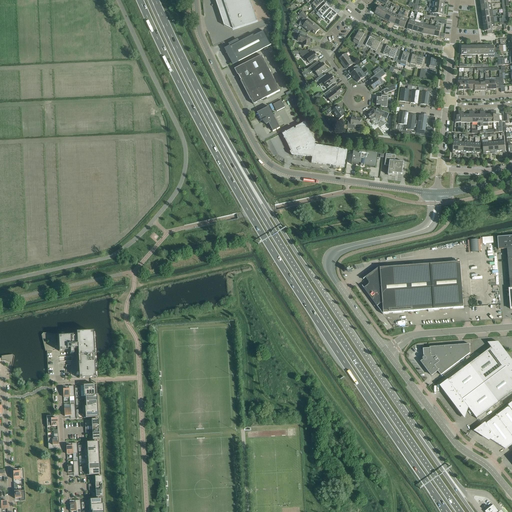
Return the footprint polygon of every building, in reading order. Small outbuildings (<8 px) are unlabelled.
[(215,0),(223,23),(224,26),(233,30),(257,22),(250,0),(215,0)] [(311,0),(308,3),(311,6),(312,5),(316,8),(314,10),(321,4),(324,2),(322,0),(311,0)] [(438,0),(430,0),(429,7),(433,8),(443,9),(444,4),(438,3),(438,0)] [(324,6),(321,4),(314,10),(317,13),(319,12),(322,15),(321,17),(328,10),(330,8),(326,5),(325,5),(324,6)] [(488,4),(481,5),(482,12),(492,10),(492,4),(488,4)] [(379,16),(384,9),(379,6),(374,13),(379,16)] [(384,9),(379,16),(384,19),(388,11),(390,9),(385,6),(384,9)] [(433,8),(429,7),(429,13),(430,13),(430,16),(437,17),(436,17),(436,14),(443,15),(443,9),(433,8)] [(394,11),(390,9),(388,11),(384,19),(389,22),(393,14),(394,11)] [(330,12),(328,10),(321,17),(324,20),(325,20),(324,20),(326,18),(330,22),(337,14),(333,11),(332,12),(331,12),(330,12)] [(492,10),(482,12),(483,19),(493,17),(492,10)] [(305,20),(308,16),(302,11),(299,15),(305,20)] [(399,13),(398,16),(394,24),(396,24),(399,26),(404,15),(399,13)] [(398,16),(393,14),(389,22),(393,23),(394,24),(398,16)] [(404,15),(399,26),(403,27),(404,28),(405,27),(408,20),(409,18),(404,15)] [(494,24),(493,17),(483,19),(484,25),(494,24)] [(319,29),(316,26),(308,20),(303,26),(309,32),(311,31),(315,34),(319,29)] [(416,20),(415,22),(412,31),(416,32),(417,32),(420,24),(421,22),(416,20)] [(495,27),(494,24),(484,25),(485,31),(487,31),(487,34),(492,33),(492,30),(492,27),(495,27)] [(308,34),(303,32),(299,30),(296,36),(299,37),(298,41),(303,43),(303,46),(304,46),(304,47),(305,47),(305,46),(310,47),(310,39),(306,37),(308,34)] [(233,65),(237,62),(271,45),(271,44),(271,45),(264,31),(254,36),(254,35),(230,47),(230,46),(224,49),(226,53),(226,54),(230,56),(229,58),(233,65)] [(361,46),(366,38),(363,36),(363,35),(364,34),(359,31),(353,41),(354,42),(358,45),(358,44),(361,46)] [(366,38),(361,46),(365,48),(366,46),(371,49),(375,40),(371,38),(370,39),(369,40),(366,38)] [(375,40),(371,49),(370,51),(378,55),(382,46),(379,45),(379,44),(380,42),(375,40)] [(382,46),(378,55),(382,57),(383,54),(388,57),(392,48),(387,46),(387,47),(386,48),(382,46)] [(392,48),(388,57),(394,59),(393,61),(396,62),(400,53),(396,52),(396,51),(397,49),(392,48)] [(310,63),(314,61),(318,58),(316,55),(315,55),(313,52),(310,55),(308,53),(308,50),(298,51),(306,62),(308,60),(310,63)] [(403,54),(400,53),(396,62),(400,64),(405,65),(406,65),(409,56),(409,54),(405,52),(404,54),(403,54)] [(354,64),(349,58),(346,54),(340,59),(344,64),(343,65),(346,69),(354,64)] [(240,80),(241,79),(242,81),(241,81),(251,100),(254,105),(280,91),(262,55),(235,69),(238,75),(239,75),(239,76),(238,77),(240,80)] [(412,57),(409,56),(406,65),(409,66),(409,67),(415,68),(416,65),(418,56),(413,55),(413,56),(412,57)] [(423,57),(418,56),(416,65),(421,67),(421,69),(425,70),(427,61),(423,60),(423,59),(423,57)] [(427,61),(425,70),(428,71),(433,72),(434,71),(437,60),(431,59),(431,61),(430,61),(427,61)] [(318,76),(323,72),(327,70),(322,63),(318,66),(316,63),(307,69),(310,73),(314,70),(318,76)] [(358,68),(355,70),(350,74),(352,77),(353,76),(358,82),(365,77),(358,68)] [(374,90),(378,87),(381,84),(378,80),(380,78),(377,74),(376,75),(375,75),(372,77),(374,80),(369,84),(374,90)] [(327,88),(332,85),(336,82),(332,76),(328,78),(327,78),(326,79),(323,76),(317,81),(321,87),(325,84),(327,88)] [(499,80),(499,78),(496,78),(496,81),(491,81),(491,90),(497,89),(496,85),(499,85),(499,80)] [(427,92),(432,93),(433,87),(422,85),(412,84),(403,82),(403,85),(408,86),(407,89),(412,90),(416,91),(416,87),(428,89),(427,92)] [(381,107),(386,107),(388,108),(388,96),(387,96),(387,93),(397,89),(395,85),(391,87),(382,91),(383,90),(384,94),(381,95),(381,98),(377,97),(376,105),(381,105),(381,107)] [(331,103),(337,98),(339,97),(338,95),(343,92),(340,87),(337,89),(335,86),(324,94),(326,97),(327,97),(331,103)] [(407,104),(409,91),(402,90),(400,103),(407,104)] [(418,105),(419,93),(412,92),(410,104),(418,105)] [(428,107),(429,94),(422,93),(421,106),(428,107)] [(281,100),(273,104),(277,111),(285,107),(281,100)] [(339,120),(346,115),(342,111),(338,106),(336,108),(334,106),(330,109),(327,111),(329,114),(332,111),(339,120)] [(273,132),(277,129),(280,128),(269,107),(257,113),(261,121),(262,121),(266,125),(269,123),(273,132)] [(389,114),(380,110),(376,108),(375,108),(378,109),(377,111),(374,110),(367,115),(372,121),(375,118),(379,120),(381,117),(387,119),(389,114)] [(408,115),(403,114),(402,118),(401,118),(400,122),(401,122),(401,127),(407,128),(408,115)] [(427,116),(419,115),(417,129),(425,130),(427,116)] [(416,117),(409,116),(407,130),(414,131),(415,127),(417,127),(418,120),(416,120),(416,117)] [(348,120),(348,125),(347,129),(353,129),(354,125),(360,126),(361,119),(352,117),(351,120),(348,120)] [(291,131),(284,135),(290,147),(289,147),(291,152),(290,152),(292,156),(302,157),(302,156),(312,157),(312,163),(330,166),(331,166),(336,167),(336,166),(340,167),(341,167),(344,168),(345,164),(345,163),(345,160),(346,160),(347,150),(314,145),(315,144),(315,142),(315,141),(309,129),(310,127),(306,120),(302,122),(301,124),(294,128),(291,130),(291,131)] [(400,125),(395,125),(394,132),(396,132),(406,133),(416,135),(426,136),(426,133),(417,132),(399,129),(400,125)] [(378,153),(354,150),(352,160),(353,161),(353,163),(359,164),(359,165),(361,165),(361,166),(364,167),(364,166),(376,167),(378,153)] [(389,166),(388,175),(389,175),(393,174),(393,173),(402,174),(403,163),(404,163),(404,162),(395,161),(395,155),(386,154),(385,165),(389,166)] [(507,249),(511,248),(511,235),(497,237),(498,250),(507,249)] [(378,269),(380,267),(363,279),(363,280),(366,278),(369,282),(369,283),(369,284),(369,285),(368,285),(364,288),(362,286),(383,315),(383,314),(377,306),(381,303),(382,303),(383,313),(428,310),(428,312),(434,312),(434,310),(463,307),(460,262),(380,268),(380,269),(379,269),(378,269)] [(69,351),(70,354),(73,354),(73,351),(77,351),(77,349),(78,349),(78,348),(79,348),(81,379),(97,378),(96,368),(97,368),(97,367),(96,367),(96,366),(97,366),(97,365),(96,365),(96,364),(97,364),(97,363),(96,363),(94,332),(68,334),(68,333),(68,334),(66,334),(66,333),(65,333),(65,334),(64,334),(64,333),(63,333),(63,334),(58,334),(59,351),(67,351),(67,349),(70,349),(70,351),(69,351)] [(441,388),(444,392),(461,414),(465,419),(468,408),(469,408),(477,419),(511,392),(511,360),(509,356),(508,358),(504,352),(505,351),(498,342),(487,343),(491,348),(448,380),(440,386),(441,388)] [(469,344),(445,346),(429,347),(430,348),(424,349),(425,360),(423,360),(421,361),(432,376),(438,371),(441,375),(470,353),(469,344)] [(74,397),(73,386),(68,386),(68,389),(63,390),(63,397),(74,397)] [(485,424),(475,431),(489,440),(490,439),(505,449),(511,444),(511,403),(509,405),(509,406),(497,416),(496,415),(497,416),(485,424)] [(65,416),(70,416),(70,419),(75,419),(74,404),(70,404),(70,408),(64,409),(65,416)] [(57,426),(57,419),(51,419),(51,416),(46,416),(47,427),(57,426)] [(48,449),(53,449),(53,446),(58,445),(58,434),(54,434),(54,438),(48,438),(48,449)] [(72,446),(66,447),(67,454),(77,454),(77,443),(72,443),(72,446)] [(73,476),(79,476),(78,461),(73,461),(74,465),(67,466),(68,473),(73,473),(73,476)] [(13,472),(13,480),(24,479),(23,468),(18,469),(18,472),(13,472)] [(14,491),(14,496),(15,499),(20,498),(20,502),(25,501),(25,491),(14,491)] [(80,511),(80,500),(75,500),(75,503),(70,504),(70,511),(76,511),(80,511)]
